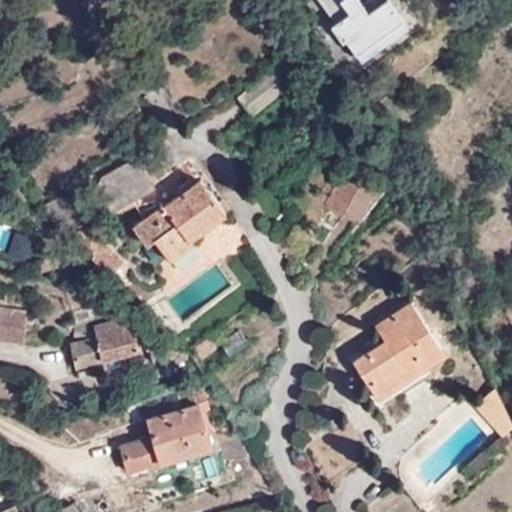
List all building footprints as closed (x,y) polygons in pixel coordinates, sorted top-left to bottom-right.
[(380,0),(367,10),(359,0),(318,0),(333,20),(330,23),(342,41),(345,40),(354,52),(401,18),(387,0),(380,0)] [(293,81),(280,62),(238,94),(252,112),(293,81)] [(167,205),(133,156),(93,185),(116,216),(134,202),(146,221),(134,228),(146,245),(154,239),(169,260),(193,242),(191,239),(224,213),(200,180),(167,205)] [(341,213),(343,209),(337,206),(349,179),(352,181),(358,166),(354,164),(356,160),(348,156),(323,204),(341,213)] [(337,206),(343,209),(358,216),(371,190),(352,181),(349,179),(337,206)] [(51,201),(62,222),(82,210),(72,194),(70,190),(51,201)] [(44,206),(48,213),(55,226),(62,222),(51,201),(44,206)] [(0,247),(4,249),(11,227),(0,223),(0,247)] [(111,276),(126,262),(89,225),(71,236),(111,276)] [(13,229),(6,252),(28,258),(35,235),(13,229)] [(58,255),(36,262),(40,274),(62,267),(58,255)] [(353,360),(378,398),(425,366),(443,354),(410,304),(376,328),(383,340),(353,360)] [(28,312),(0,308),(0,340),(24,344),(28,312)] [(129,321),(129,317),(95,327),(97,338),(70,345),(76,368),(150,349),(143,323),(129,321)] [(425,366),(378,398),(384,406),(430,374),(425,366)] [(511,429),(511,422),(492,390),(477,406),(503,436),(511,429)] [(212,448),(198,405),(147,419),(152,438),(121,449),(130,476),(212,448)] [(369,503),(374,511),(419,511),(404,484),(369,503)] [(0,504),(0,511),(20,511),(14,498),(0,504)]
